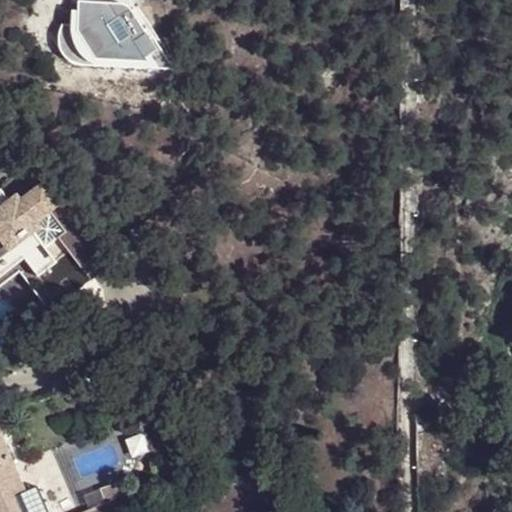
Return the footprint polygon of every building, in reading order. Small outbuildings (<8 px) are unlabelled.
[(310,61),(313,71),(320,72),(321,72),(327,70),(329,65),(328,58),(325,54),(318,53),(313,55),(310,61)] [(51,312),(79,290),(56,261),(68,251),(82,269),(91,263),(110,248),(69,207),(66,211),(61,206),(44,182),(13,205),(1,189),(0,189),(0,277),(15,265),(20,271),(51,312)] [(469,218),(476,220),(477,215),(470,212),(469,218)] [(0,277),(0,286),(20,271),(15,265),(0,277)] [(229,349),(223,352),(222,355),(222,361),(226,366),(232,368),(234,367),(239,364),(241,358),(239,352),(234,349),(229,349)] [(35,511),(26,491),(0,430),(0,506),(2,511),(35,511)] [(26,491),(35,511),(49,511),(38,486),(26,491)]
